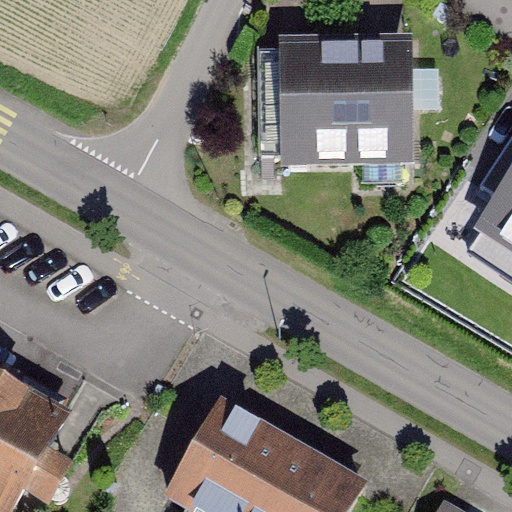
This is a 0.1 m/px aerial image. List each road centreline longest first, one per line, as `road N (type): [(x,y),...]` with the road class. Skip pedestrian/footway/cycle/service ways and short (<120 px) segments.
road 1 (tertiary): [(511,432),(125,206)]
road 2 (residential): [(125,206),(234,0)]
road 3 (tertiary): [(125,206),(0,136)]
